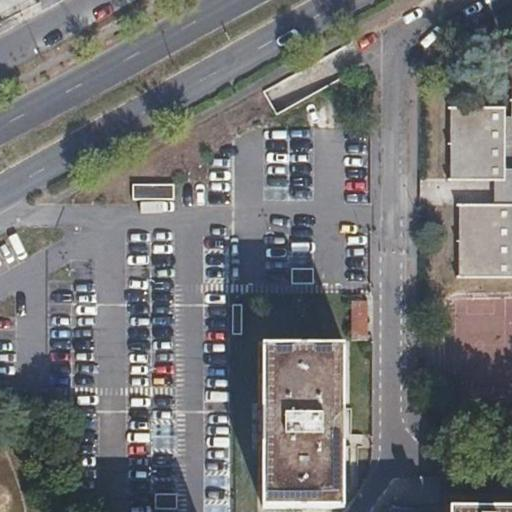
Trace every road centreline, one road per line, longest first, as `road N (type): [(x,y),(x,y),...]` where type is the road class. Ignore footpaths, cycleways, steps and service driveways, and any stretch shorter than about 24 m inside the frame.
road 1 (residential): [(356,511),(393,459),(388,91),(395,54),(458,0)]
road 2 (secondary): [(0,186),(339,0)]
road 3 (secondary): [(231,0),(0,127)]
road 4 (unknown): [(0,281),(113,209)]
